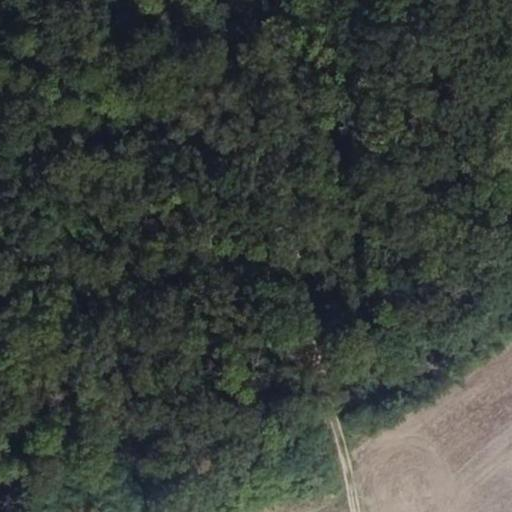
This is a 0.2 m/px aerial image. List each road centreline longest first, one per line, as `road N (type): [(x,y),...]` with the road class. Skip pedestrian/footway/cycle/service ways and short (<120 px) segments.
road 1 (track): [(348,511),(290,217),(277,0)]
road 2 (track): [(511,288),(331,423),(162,505),(131,511)]
